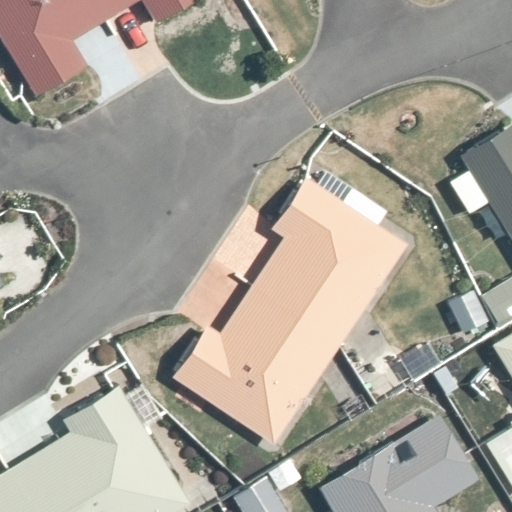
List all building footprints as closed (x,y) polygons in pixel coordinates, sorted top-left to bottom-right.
[(197,0),(0,0),(0,37),(36,98),(89,66),(73,40),(140,0),(142,0),(157,24),(197,0)] [(471,164),(447,177),(466,210),(486,199),(511,244),(511,128),(466,155),(471,164)] [(231,285),(246,295),(221,332),(206,322),(171,373),(273,442),(407,243),(306,174),(271,226),(285,236),(262,271),(247,261),(231,285)] [(511,481),(511,333),(494,345),(511,373),(511,423),(486,439),(511,481)] [(162,409),(131,357),(103,374),(111,387),(66,414),(75,429),(0,474),(0,511),(174,511),(190,503),(141,422),(162,409)] [(438,412),(319,484),(334,509),(329,511),(437,511),(433,505),(479,477),(438,412)] [(286,511),(263,472),(230,492),(242,511),(286,511)]
